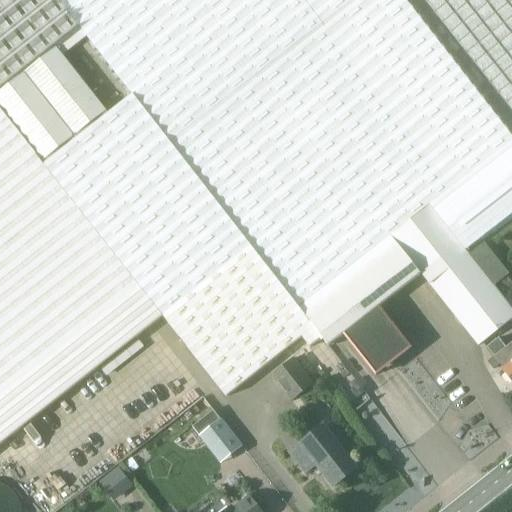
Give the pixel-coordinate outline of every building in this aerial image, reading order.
[(0,0),(0,89),(53,44),(76,25),(56,0),(0,0)] [(56,0),(76,25),(134,98),(300,311),(393,239),(421,275),(422,274),(479,346),(511,319),(511,309),(466,251),(511,215),(511,137),(404,0),(56,0)] [(511,0),(422,0),(467,55),(511,112),(511,0)] [(226,398),(303,338),(310,348),(322,339),(300,311),(134,98),(109,118),(53,44),(0,89),(0,99),(48,161),(43,165),(226,398)] [(421,275),(393,239),(300,311),(322,339),(330,349),(344,335),(377,376),(411,349),(379,308),(421,275)] [(511,343),(506,348),(498,339),(486,348),(495,358),(488,363),(494,369),(500,365),(503,369),(502,370),(511,383),(511,343)] [(314,385),(294,359),(272,377),(292,403),(314,385)] [(220,464),(242,447),(213,411),(192,428),(220,464)] [(322,425),(288,453),(305,474),(315,466),(333,489),(356,468),(322,425)] [(115,498),(132,483),(116,464),(98,479),(115,498)] [(258,511),(248,499),(233,511),(231,510),(228,511),(258,511)]
